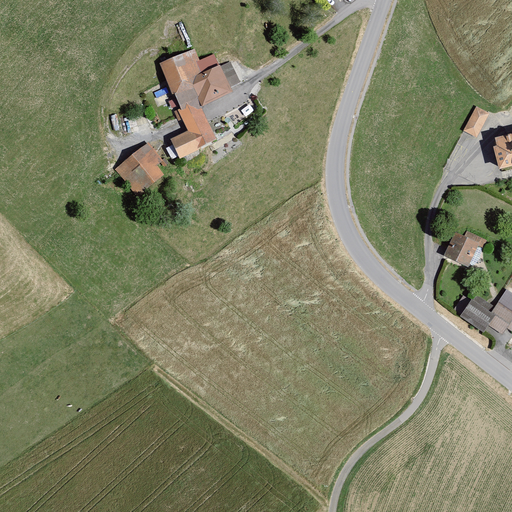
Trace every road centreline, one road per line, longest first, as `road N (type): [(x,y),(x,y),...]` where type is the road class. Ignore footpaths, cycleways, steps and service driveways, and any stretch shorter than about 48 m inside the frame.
road 1 (tertiary): [(440,324),(357,248),(333,180),(338,138),(388,0)]
road 2 (unclassified): [(440,324),(425,391),(359,453),(332,511)]
